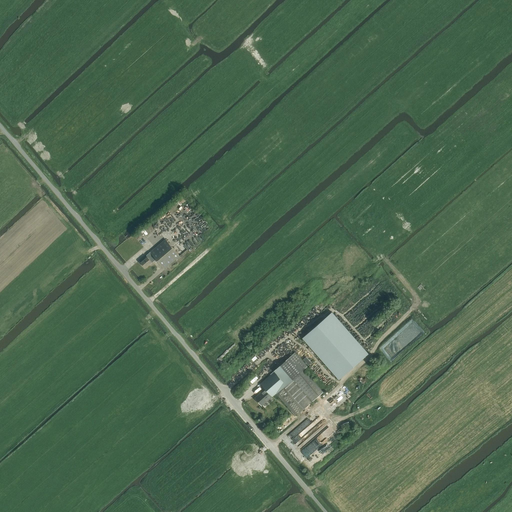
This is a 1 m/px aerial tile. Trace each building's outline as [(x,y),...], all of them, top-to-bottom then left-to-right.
[(183,193),(176,200),(181,206),(188,199),(183,193)] [(147,225),(142,229),(145,234),(151,229),(147,225)] [(180,250),(187,246),(178,234),(171,238),(180,250)] [(164,269),(179,257),(165,240),(146,257),(147,258),(140,263),(145,268),(151,263),(153,260),(154,261),(156,260),(164,269)] [(302,338),(339,380),(369,353),(332,312),(302,338)] [(295,352),(260,383),(272,397),(276,393),(296,416),(323,392),(304,370),(307,366),(295,352)] [(308,365),(311,363),(306,356),(303,359),(308,365)] [(249,379),(250,380),(252,383),(258,378),(255,374),(249,379)] [(255,398),(262,406),(272,397),(265,389),(255,398)] [(325,416),(300,438),(303,442),(328,420),(325,416)]
